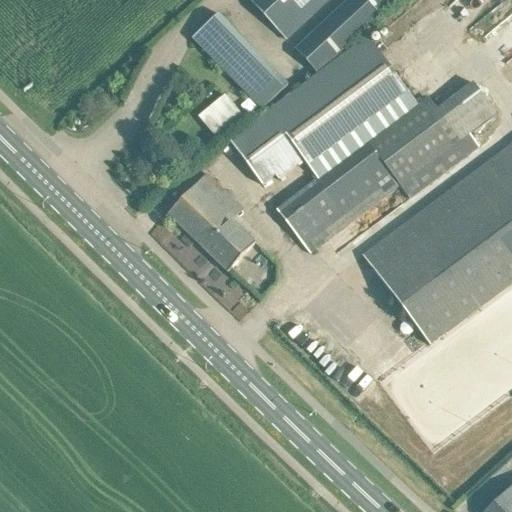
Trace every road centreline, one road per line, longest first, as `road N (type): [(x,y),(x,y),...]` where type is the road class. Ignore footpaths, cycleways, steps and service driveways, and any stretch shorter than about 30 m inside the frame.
road 1 (primary): [(192,327),(0,139)]
road 2 (tertiary): [(199,484),(127,490),(47,511)]
road 3 (primary): [(257,447),(228,368),(192,327)]
road 4 (primary): [(192,327),(232,450)]
